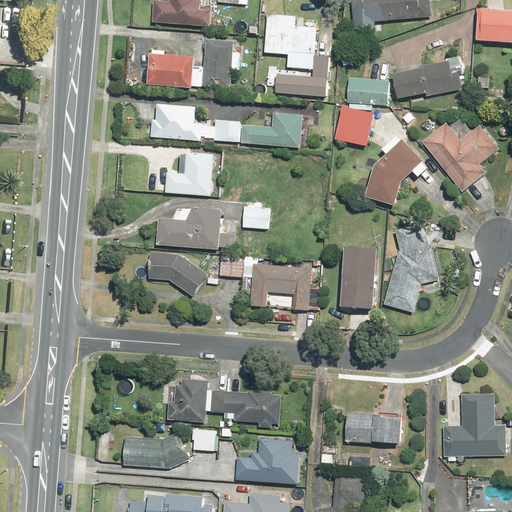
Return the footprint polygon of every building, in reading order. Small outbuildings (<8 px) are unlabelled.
[(193,0),(170,0),(171,1),(158,0),(153,0),(153,25),(212,29),(213,4),(193,3),(193,0)] [(430,0),(368,0),(369,24),(431,22),(430,0)] [(511,10),(479,10),(478,50),(511,50),(511,10)] [(317,20),(269,18),(267,56),(290,57),(289,70),(322,71),(323,48),(335,49),(336,31),(317,30),(317,20)] [(205,43),(204,68),(195,68),(195,59),(148,57),(147,88),(193,90),(233,91),(235,44),(205,43)] [(392,81),(400,103),(454,85),(446,63),(392,81)] [(492,77),(479,75),(478,89),(491,90),(492,77)] [(390,81),(351,79),(350,98),(389,100),(390,81)] [(365,150),(373,131),(361,126),(365,108),(347,104),(338,142),(365,150)] [(241,122),(204,121),(205,111),(154,108),(152,141),(240,146),(241,122)] [(417,120),(411,111),(401,118),(407,127),(417,120)] [(302,151),(303,117),(275,116),(275,129),(245,128),(244,150),(302,151)] [(447,127),(423,146),(463,196),(487,177),(481,168),(488,163),(488,148),(492,136),(479,124),(459,142),(447,127)] [(405,145),(380,168),(367,201),(397,210),(406,180),(423,164),(405,145)] [(270,154),(256,154),(255,178),(269,179),(270,154)] [(169,175),(167,196),(220,200),(222,157),(187,155),(186,176),(169,175)] [(352,175),(338,171),(335,180),(349,184),(352,175)] [(269,204),(245,203),(244,228),(268,229),(269,204)] [(161,223),(160,249),(221,252),(223,212),(192,210),(192,225),(161,223)] [(423,284),(440,278),(422,227),(396,236),(403,255),(385,308),(415,316),(423,284)] [(267,242),(257,242),(257,256),(267,256),(267,242)] [(376,254),(344,253),(342,312),(374,313),(376,254)] [(150,283),(169,284),(192,300),(207,277),(181,260),(152,255),(150,283)] [(244,256),(221,255),(220,277),(243,278),(244,256)] [(298,311),(312,311),(313,271),(255,268),(254,291),(254,308),(269,309),(270,293),(299,295),(298,311)] [(173,382),(171,424),(210,426),(212,384),(173,382)] [(282,426),(282,398),(214,396),(214,425),(282,426)] [(446,428),(446,459),(507,459),(507,428),(496,428),(496,398),(461,398),(461,428),(446,428)] [(347,416),(345,445),(401,448),(403,418),(347,416)] [(192,429),(192,440),(195,440),(194,449),(218,450),(219,430),(192,429)] [(180,438),(126,441),(126,472),(171,471),(190,460),(180,438)] [(239,455),(237,484),(305,487),(307,441),(260,439),(260,456),(239,455)] [(350,457),(349,466),(370,467),(370,457),(350,457)] [(332,509),(320,511),(364,511),(367,476),(334,474),(332,509)] [(149,496),(148,511),(209,511),(208,501),(149,496)] [(228,498),(226,511),(292,511),(293,502),(228,498)]
